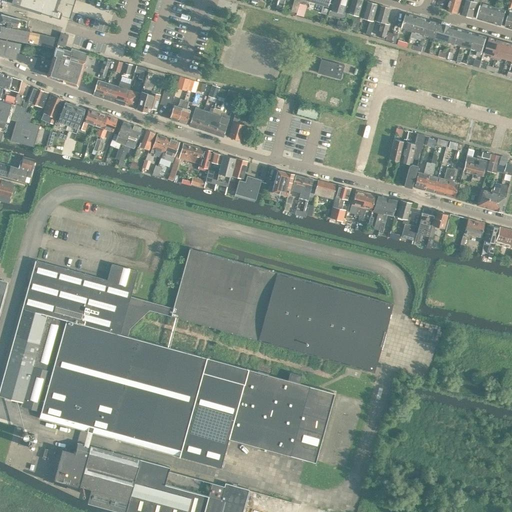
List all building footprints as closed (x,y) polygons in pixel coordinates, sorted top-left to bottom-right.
[(15,0),(15,1),(41,9),(40,12),(59,18),(60,15),(69,18),(74,0),(15,0)] [(277,0),(276,7),(282,8),(284,0),(277,0)] [(293,0),(291,10),(296,12),(298,5),(299,0),(293,0)] [(306,0),(322,4),(323,5),(320,12),(327,14),(328,13),(329,9),(329,7),(329,6),(331,0),(306,0)] [(346,0),(331,0),(329,6),(329,7),(329,9),(328,13),(327,14),(344,19),(346,13),(346,12),(344,11),(346,0)] [(360,17),(358,16),(358,14),(361,6),(362,0),(349,0),(346,12),(346,13),(355,15),(350,29),(356,31),(357,28),(360,17)] [(377,4),(365,0),(360,17),(370,20),(367,32),(370,34),(374,21),(372,21),(377,4)] [(461,0),(449,0),(447,10),(458,13),(461,0)] [(478,0),(463,0),(460,13),(473,17),(478,2),(478,0)] [(488,22),(493,6),(481,3),(476,18),(488,22)] [(390,8),(379,4),(374,20),(381,22),(377,34),(381,35),(381,38),(384,39),(388,24),(385,23),(390,8)] [(305,7),(298,5),(296,12),(295,14),(303,16),(305,7)] [(506,10),(493,6),(488,22),(501,25),(506,10)] [(0,15),(0,36),(26,42),(52,48),(54,37),(28,31),(29,28),(24,27),(26,21),(1,13),(0,15)] [(412,31),(417,16),(406,13),(402,28),(412,31)] [(422,34),(427,19),(417,16),(412,31),(410,36),(421,39),(423,34),(422,34)] [(422,34),(423,34),(434,37),(438,22),(427,19),(422,34)] [(434,37),(449,42),(454,27),(454,26),(454,27),(439,22),(438,22),(434,37)] [(461,45),(465,30),(454,27),(449,42),(461,45)] [(471,48),(475,33),(465,30),(461,45),(471,48)] [(57,44),(64,46),(68,35),(61,33),(57,44)] [(479,34),(475,33),(471,48),(477,50),(476,55),(479,56),(480,57),(482,51),(486,36),(484,36),(479,34)] [(494,58),(500,40),(489,37),(485,52),(491,54),(490,57),(494,58)] [(15,59),(21,43),(0,38),(0,53),(4,53),(4,56),(15,58),(15,59)] [(398,40),(396,44),(407,47),(408,43),(409,42),(398,39),(398,40)] [(506,58),(510,43),(500,40),(494,58),(499,59),(500,57),(506,58)] [(51,60),(47,73),(46,76),(77,86),(88,54),(72,49),(71,51),(63,49),(63,50),(55,47),(54,52),(51,60)] [(16,59),(47,73),(51,60),(19,52),(18,52),(16,59)] [(99,74),(105,75),(108,67),(112,68),(113,65),(114,60),(104,57),(99,74)] [(318,72),(334,76),(334,77),(340,79),(344,65),(338,63),(321,59),(318,72)] [(472,65),(479,67),(481,60),(474,59),(472,65)] [(112,70),(119,72),(122,62),(114,60),(112,70)] [(122,74),(128,76),(131,65),(125,63),(122,74)] [(144,80),(147,69),(136,66),(134,71),(140,73),(138,79),(144,80)] [(147,69),(144,80),(136,108),(153,113),(165,73),(147,68),(147,69)] [(0,87),(3,88),(18,92),(21,81),(21,80),(0,73),(0,87)] [(178,83),(187,85),(189,78),(185,77),(180,76),(178,83)] [(189,78),(187,85),(186,90),(195,92),(197,85),(196,85),(197,81),(189,78)] [(93,95),(103,98),(108,82),(98,79),(93,95)] [(18,92),(17,93),(26,95),(30,85),(23,82),(21,80),(21,81),(18,92)] [(123,104),(124,104),(129,89),(131,84),(120,80),(119,84),(119,85),(114,101),(121,103),(123,104)] [(103,98),(114,101),(119,85),(108,82),(103,98)] [(204,92),(206,84),(199,82),(198,82),(198,83),(197,88),(197,89),(196,90),(204,92)] [(216,96),(217,96),(219,87),(211,85),(208,95),(216,97),(216,96)] [(32,86),(27,100),(26,101),(28,102),(41,107),(47,92),(32,86)] [(217,96),(225,98),(228,89),(222,87),(222,88),(219,87),(217,96)] [(160,103),(171,106),(175,91),(164,88),(160,103)] [(129,89),(124,104),(135,108),(140,92),(129,89)] [(233,90),(228,89),(225,98),(235,101),(238,91),(233,89),(233,90)] [(17,93),(14,104),(21,106),(22,106),(24,99),(26,95),(17,93)] [(41,117),(42,119),(53,124),(63,99),(50,93),(41,117)] [(0,116),(15,121),(10,140),(33,146),(39,125),(28,122),(31,113),(25,111),(26,107),(22,106),(14,104),(0,99),(0,116)] [(169,119),(177,121),(184,100),(180,99),(178,106),(173,104),(169,119)] [(184,100),(177,121),(185,124),(192,102),(184,100)] [(58,113),(53,125),(66,130),(74,133),(75,133),(84,109),(83,108),(78,107),(74,105),(73,103),(69,102),(68,103),(64,101),(60,113),(58,113)] [(315,119),(318,109),(299,103),(296,114),(315,119)] [(188,125),(197,127),(203,109),(195,106),(188,125)] [(197,127),(205,130),(212,112),(213,108),(210,107),(208,111),(203,109),(197,127)] [(87,122),(93,125),(98,112),(88,108),(81,129),(84,131),(87,122)] [(96,135),(100,136),(107,115),(98,112),(93,125),(99,127),(96,135)] [(205,130),(214,133),(220,115),(212,112),(205,130)] [(228,137),(234,138),(234,140),(237,141),(239,140),(240,140),(245,125),(237,122),(240,114),(235,113),(228,137)] [(107,115),(100,136),(103,138),(106,129),(112,131),(117,119),(107,115)] [(220,115),(214,133),(222,136),(229,118),(220,115)] [(119,159),(132,125),(122,121),(115,140),(121,142),(115,158),(119,159)] [(141,128),(132,125),(119,159),(123,161),(128,146),(134,148),(141,128)] [(137,147),(132,160),(136,162),(141,148),(142,147),(149,149),(155,133),(147,130),(146,131),(143,130),(138,146),(137,147)] [(400,161),(410,163),(411,158),(418,159),(424,135),(417,133),(414,144),(405,142),(400,161)] [(153,154),(161,157),(168,138),(157,134),(150,153),(151,153),(154,153),(153,154)] [(168,138),(161,157),(172,161),(179,142),(168,138)] [(389,158),(399,161),(403,141),(393,139),(389,158)] [(200,159),(199,163),(199,164),(208,167),(212,151),(183,143),(180,153),(188,155),(187,158),(190,159),(191,156),(200,159)] [(0,159),(8,162),(9,155),(10,153),(0,150),(0,159)] [(203,187),(214,189),(223,155),(223,154),(212,151),(203,187)] [(500,156),(491,154),(487,170),(495,172),(500,156)] [(223,155),(214,189),(216,190),(216,192),(224,194),(234,158),(223,155)] [(423,190),(433,193),(438,177),(432,176),(437,156),(433,155),(431,161),(427,174),(423,190)] [(462,171),(472,174),(476,158),(471,157),(466,155),(462,171)] [(0,173),(0,174),(28,182),(34,160),(23,156),(19,168),(3,164),(0,162),(0,173)] [(247,161),(235,158),(230,175),(228,180),(234,181),(235,176),(242,178),(247,161)] [(476,158),(472,174),(482,176),(486,160),(476,158)] [(143,167),(149,169),(152,161),(146,159),(143,167)] [(413,187),(423,190),(427,174),(431,163),(430,162),(426,161),(423,173),(417,172),(413,187)] [(156,175),(158,176),(161,167),(155,164),(151,174),(156,175)] [(403,186),(410,188),(417,166),(411,164),(409,166),(403,186)] [(433,193),(443,195),(451,169),(446,167),(443,179),(438,177),(433,193)] [(451,169),(443,195),(454,198),(458,183),(452,181),(455,170),(451,169)] [(272,191),(287,195),(292,175),(291,174),(291,175),(286,174),(287,173),(286,173),(285,173),(284,171),(280,170),(278,171),(277,171),(278,171),(277,170),(272,191)] [(295,174),(291,190),(299,192),(304,177),(295,174)] [(241,195),(255,198),(260,179),(246,175),(245,181),(238,179),(234,195),(241,197),(241,195)] [(312,179),(304,177),(300,192),(299,192),(298,197),(305,199),(307,199),(308,196),(312,179)] [(0,200),(8,203),(10,198),(12,198),(14,189),(13,188),(14,184),(0,179),(0,200)] [(335,185),(317,180),(315,189),(314,194),(316,194),(320,195),(319,199),(320,200),(324,201),(325,200),(326,196),(332,198),(335,185)] [(486,208),(494,210),(501,184),(495,183),(493,190),(491,189),(490,192),(486,208)] [(501,184),(494,210),(502,212),(507,193),(505,193),(506,186),(501,184)] [(338,185),(333,201),(342,204),(343,199),(347,200),(350,189),(338,185)] [(476,205),(486,208),(490,192),(481,189),(476,205)] [(354,214),(359,215),(365,192),(355,190),(351,204),(357,206),(354,214)] [(365,192),(359,215),(362,216),(363,217),(365,208),(371,210),(375,195),(365,192)] [(374,226),(379,228),(382,213),(386,198),(376,195),(373,211),(378,212),(377,219),(376,219),(374,226)] [(382,213),(379,228),(378,232),(382,233),(387,214),(392,216),(396,200),(386,198),(382,213)] [(396,216),(403,218),(402,223),(404,224),(403,227),(405,227),(402,238),(413,240),(417,226),(408,224),(410,217),(407,216),(411,203),(400,200),(396,216)] [(344,210),(341,209),(342,204),(333,201),(329,217),(341,220),(342,221),(342,218),(344,210)] [(436,211),(435,211),(431,225),(428,236),(426,244),(431,246),(434,237),(431,236),(434,226),(443,228),(447,214),(442,212),(441,211),(438,210),(436,211)] [(449,214),(445,231),(454,233),(458,216),(449,214)] [(429,218),(421,216),(414,241),(418,242),(420,234),(428,236),(431,225),(428,224),(429,218)] [(464,232),(480,237),(484,223),(467,218),(464,232)] [(482,241),(493,243),(498,227),(493,226),(492,225),(490,224),(488,225),(487,225),(482,241)] [(495,244),(509,247),(510,244),(511,244),(511,230),(500,227),(495,244)] [(170,315),(208,326),(373,371),(391,304),(189,248),(179,283),(170,315)] [(257,371),(131,337),(119,334),(137,271),(111,264),(107,280),(36,260),(0,390),(0,395),(22,401),(21,405),(41,411),(39,418),(86,430),(91,432),(220,467),(228,438),(314,462),(333,392),(299,383),(301,375),(289,372),(287,380),(268,374),(270,367),(259,363),(257,371)] [(91,432),(86,430),(84,436),(82,444),(87,445),(89,437),(91,432)] [(242,511),(249,489),(225,483),(224,486),(208,482),(169,471),(170,468),(87,445),(82,444),(77,443),(74,453),(63,450),(57,469),(49,467),(48,471),(56,473),(54,483),(65,487),(66,483),(91,489),(88,503),(121,511),(242,511)] [(42,474),(40,477),(41,480),(45,483),(49,482),(51,479),(51,477),(51,475),(49,473),(47,472),(44,473),(42,474)]
